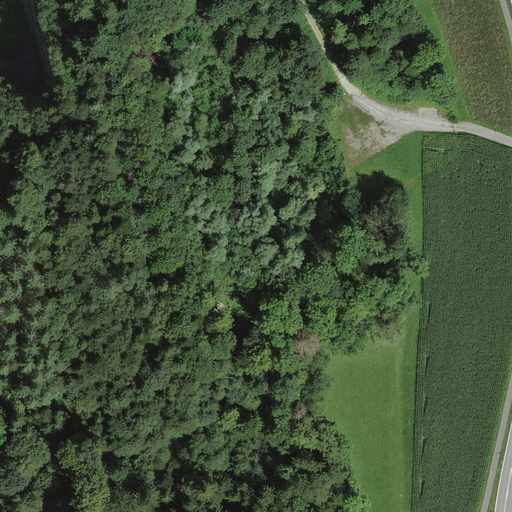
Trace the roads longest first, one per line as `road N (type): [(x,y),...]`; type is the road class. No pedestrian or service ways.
road 1 (track): [(64,425),(34,150)]
road 2 (track): [(470,130),(391,116),(354,98),(299,0)]
road 3 (track): [(316,511),(273,433),(250,333)]
